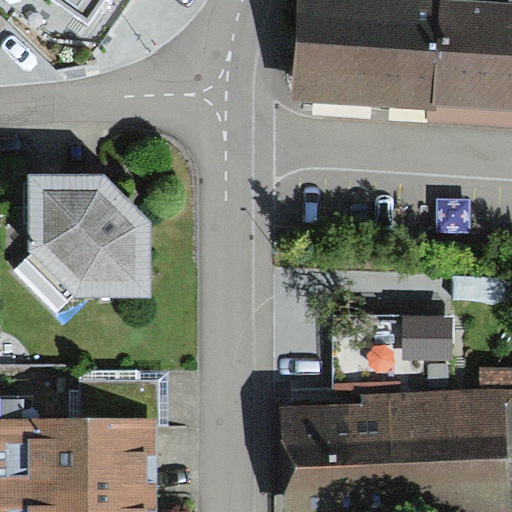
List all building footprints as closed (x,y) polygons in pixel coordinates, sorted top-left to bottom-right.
[(104,0),(52,0),(88,24),(104,0)] [(304,0),(299,107),(511,118),(511,19),(346,11),(346,0),(304,0)] [(108,196),(26,196),(25,258),(73,306),(150,309),(152,242),(108,196)] [(511,511),(511,378),(492,380),(493,410),(278,416),(280,511),(511,511)] [(143,511),(147,433),(17,428),(13,511),(143,511)]
